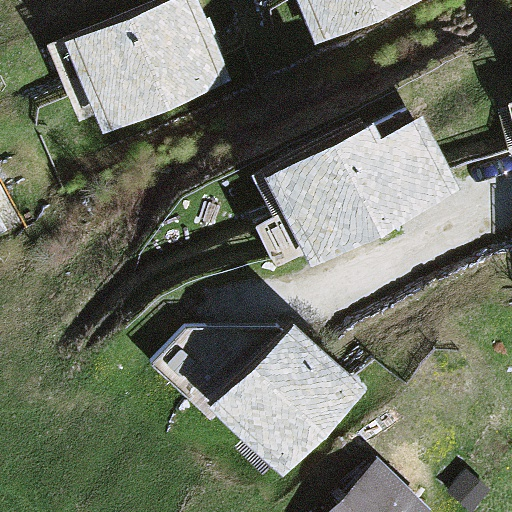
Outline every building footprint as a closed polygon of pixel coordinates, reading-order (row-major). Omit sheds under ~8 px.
[(223,0),(78,0),(106,66),(230,16),(223,0)] [(293,186),(436,105),(391,26),(247,107),(293,186)] [(0,137),(0,187),(21,176),(0,137)] [(254,228),(172,308),(242,380),(324,301),(254,228)] [(409,421),(352,371),(287,446),(344,495),(409,421)]
